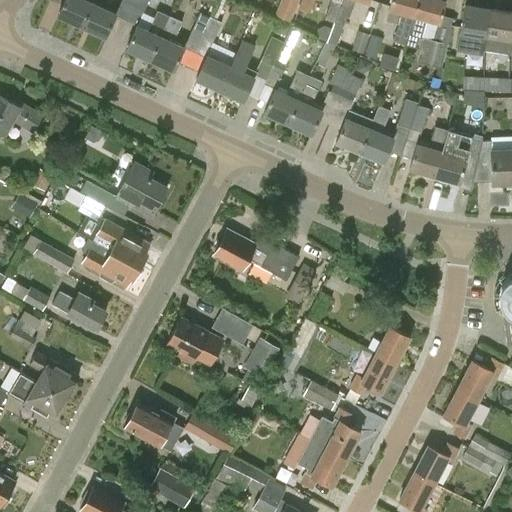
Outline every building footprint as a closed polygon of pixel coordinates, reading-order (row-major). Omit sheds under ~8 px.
[(63,0),(58,13),(82,24),(92,0),(93,0),(92,0),(63,0)] [(120,0),(116,11),(93,0),(92,0),(82,24),(106,35),(115,14),(126,19),(134,0),(120,0)] [(134,0),(126,19),(136,24),(137,20),(139,20),(147,0),(134,0)] [(291,21),(298,0),(281,0),(275,15),(291,21)] [(310,12),(314,0),(301,0),(299,8),(310,12)] [(329,0),(323,18),(332,21),(340,0),(329,0)] [(340,0),(332,21),(326,42),(339,46),(346,25),(344,24),(347,15),(349,16),(354,0),(361,0),(368,2),(368,0),(340,0)] [(406,43),(418,0),(391,0),(389,9),(402,12),(394,40),(406,43)] [(418,0),(406,43),(416,46),(418,36),(420,37),(426,19),(438,22),(441,14),(445,0),(418,0)] [(486,35),(490,8),(464,4),(460,31),(485,35),(486,35)] [(486,35),(485,35),(483,48),(509,53),(511,32),(511,11),(490,8),(486,35)] [(158,10),(149,29),(137,23),(126,47),(150,58),(169,15),(158,10)] [(169,15),(150,58),(174,69),(185,45),(196,50),(197,48),(210,16),(200,11),(184,45),(174,40),(183,20),(169,15)] [(222,21),(210,16),(197,48),(208,53),(197,76),(221,87),(244,38),(242,38),(236,52),(213,41),(222,21)] [(449,39),(450,19),(440,18),(439,39),(449,39)] [(363,53),(369,33),(354,29),(348,34),(344,48),(363,53)] [(370,33),(365,53),(384,59),(389,39),(370,33)] [(440,67),(447,43),(433,39),(423,36),(416,60),(440,67)] [(244,38),(221,87),(244,98),(255,75),(266,80),(282,46),(284,42),(271,37),(254,74),(244,69),(256,44),(244,38)] [(265,82),(276,87),(265,110),(289,121),(306,83),(310,74),(296,69),(287,92),(276,87),(292,51),(282,46),(266,80),(265,82)] [(318,88),(306,83),(289,121),(312,132),(318,118),(329,123),(351,73),(349,76),(334,69),(329,82),(333,84),(330,91),(328,90),(320,108),(311,103),(318,88)] [(351,73),(329,123),(341,128),(336,140),(360,150),(373,118),(349,108),(362,78),(351,73)] [(483,77),(483,76),(462,75),(461,89),(484,90),(484,89),(484,77),(483,77)] [(510,77),(483,76),(483,77),(484,77),(484,89),(484,90),(509,92),(510,77)] [(439,88),(441,79),(432,77),(430,86),(439,88)] [(18,105),(0,94),(0,131),(4,133),(12,119),(34,131),(43,116),(20,103),(18,105)] [(379,104),(373,118),(360,150),(384,160),(394,135),(406,140),(406,138),(417,104),(405,100),(394,135),(381,130),(390,108),(379,104)] [(417,104),(406,138),(417,141),(409,167),(435,174),(448,128),(435,124),(429,145),(418,142),(429,107),(417,104)] [(473,135),(448,128),(435,174),(459,181),(463,168),(474,171),(478,158),(480,134),(474,132),(473,135)] [(478,158),(474,171),(476,172),(491,171),(492,182),(511,181),(511,146),(491,147),(490,140),(481,139),(482,134),(480,134),(478,158)] [(152,172),(133,162),(115,196),(151,216),(167,187),(149,178),(152,172)] [(61,166),(56,177),(73,186),(79,176),(61,166)] [(84,195),(105,206),(111,195),(85,181),(79,192),(84,195)] [(105,206),(84,195),(78,206),(99,217),(105,206)] [(37,204),(27,198),(19,212),(29,218),(37,204)] [(109,250),(140,267),(147,254),(145,253),(149,245),(103,220),(95,235),(113,244),(109,250)] [(241,237),(228,230),(215,255),(229,262),(228,263),(242,271),(248,260),(287,280),(299,256),(260,236),(256,244),(242,236),(241,237)] [(140,267),(109,250),(88,238),(81,250),(86,252),(80,262),(98,271),(97,272),(100,273),(100,277),(111,283),(114,281),(125,287),(130,279),(133,280),(140,267)] [(75,259),(40,239),(32,253),(67,273),(75,259)] [(306,291),(316,270),(304,264),(293,286),(306,291)] [(511,274),(506,278),(501,284),(499,292),(499,299),(502,306),(507,312),(504,317),(507,342),(511,341),(511,274)] [(28,287),(8,276),(3,286),(10,291),(10,292),(42,310),(50,296),(30,284),(28,287)] [(342,294),(363,302),(368,289),(347,281),(342,294)] [(74,300),(59,291),(52,303),(68,312),(67,313),(96,329),(106,311),(91,303),(93,300),(79,292),(74,300)] [(315,306),(323,311),(331,296),(323,291),(315,306)] [(211,327),(242,344),(253,324),(222,307),(211,327)] [(10,335),(34,349),(40,339),(32,334),(41,319),(25,310),(10,335)] [(375,353),(395,363),(409,336),(394,328),(399,318),(389,313),(382,327),(388,330),(375,353)] [(222,338),(181,316),(167,343),(180,350),(177,355),(193,363),(197,357),(208,363),(222,338)] [(259,337),(243,366),(248,368),(242,380),(257,387),(278,347),(259,337)] [(36,381),(65,398),(78,375),(48,358),(48,359),(36,352),(29,365),(41,372),(36,380),(36,381)] [(395,363),(375,353),(363,377),(357,373),(350,387),(360,393),(365,383),(380,391),(395,363)] [(492,356),(487,367),(472,359),(458,387),(478,398),(490,374),(496,377),(504,362),(492,356)] [(36,381),(36,380),(20,371),(8,392),(24,401),(23,402),(23,403),(53,420),(65,398),(36,381)] [(360,431),(346,424),(352,413),(350,412),(355,403),(311,380),(303,394),(332,409),(334,405),(339,408),(332,420),(322,414),(309,439),(345,458),(360,431)] [(0,403),(8,390),(0,384),(0,403)] [(251,407),(259,390),(248,385),(241,399),(238,397),(236,402),(245,406),(245,404),(251,407)] [(478,398),(458,387),(444,415),(457,422),(452,432),(465,438),(473,424),(466,420),(478,398)] [(124,422),(126,425),(124,428),(159,448),(160,445),(170,451),(181,429),(171,423),(173,419),(160,411),(158,415),(138,404),(131,415),(128,416),(124,422)] [(230,451),(235,442),(234,442),(237,435),(191,412),(184,427),(230,451)] [(510,450),(475,434),(469,447),(502,462),(504,463),(510,450)] [(345,458),(309,439),(297,462),(307,467),(299,481),(312,488),(317,479),(331,486),(345,458)] [(448,441),(442,451),(428,444),(414,472),(434,482),(446,459),(451,462),(459,448),(448,441)] [(502,462),(469,447),(463,458),(497,474),(502,462)] [(195,486),(159,465),(148,486),(183,506),(195,486)] [(281,468),(275,479),(287,485),(288,485),(289,483),(293,475),(281,468)] [(255,469),(248,483),(261,490),(252,507),(262,511),(298,511),(297,511),(298,509),(287,502),(287,501),(280,497),(287,485),(275,479),(255,469)] [(434,482),(414,472),(400,499),(414,506),(410,511),(425,511),(428,509),(422,506),(434,482)] [(14,482),(0,474),(0,504),(1,505),(14,482)] [(204,498),(196,511),(225,511),(228,507),(224,505),(233,488),(215,478),(213,477),(203,497),(204,498)] [(85,496),(86,499),(81,510),(84,511),(118,511),(123,502),(93,486),(91,489),(88,490),(85,496)]
